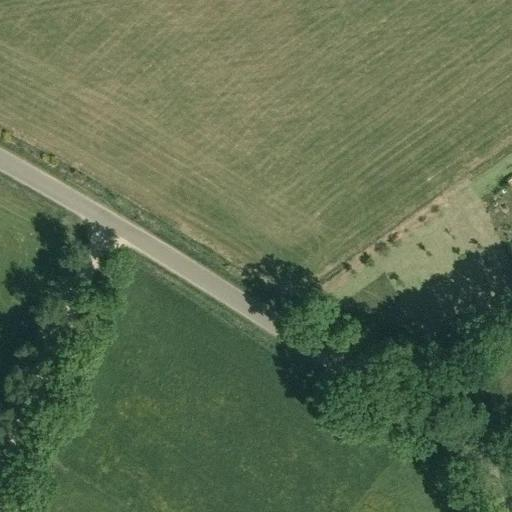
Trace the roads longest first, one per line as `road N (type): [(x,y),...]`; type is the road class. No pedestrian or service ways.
road 1 (unclassified): [(511,486),(102,219),(0,169)]
road 2 (track): [(0,477),(102,219)]
